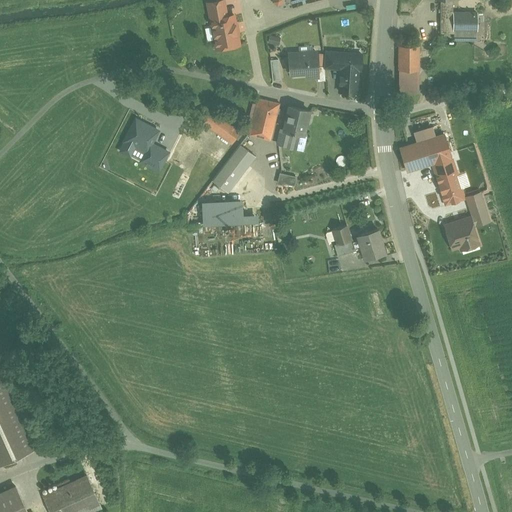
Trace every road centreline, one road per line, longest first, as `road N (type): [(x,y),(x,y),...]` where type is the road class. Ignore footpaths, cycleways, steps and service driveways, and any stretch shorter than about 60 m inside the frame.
road 1 (tertiary): [(384,0),(379,62),(390,184),(480,511)]
road 2 (unclassified): [(0,270),(139,448),(401,511)]
